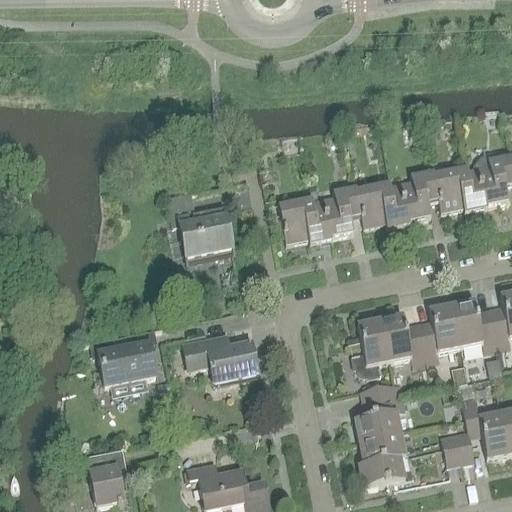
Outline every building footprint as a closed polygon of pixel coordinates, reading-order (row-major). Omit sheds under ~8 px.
[(507,207),(503,188),(511,186),(511,175),(511,169),(509,160),(502,162),(497,160),(493,159),(489,159),(485,160),(481,162),(477,164),(474,167),(472,170),(471,174),(465,175),(468,191),(476,189),(477,192),(482,190),(486,211),(507,207)] [(444,183),(433,185),(436,202),(440,219),(462,214),(463,219),(487,214),(486,211),(482,190),(477,192),(476,189),(468,191),(465,175),(464,172),(443,177),(444,183)] [(409,186),(388,190),(391,206),(399,205),(399,207),(404,206),(408,227),(429,223),(425,204),(436,202),(433,185),(431,176),(408,181),(409,186)] [(366,199),(356,201),(359,217),(362,234),(385,229),(386,235),(409,230),(408,227),(404,206),(399,207),(399,205),(391,206),(388,190),(387,188),(365,193),(366,199)] [(332,201),(311,206),(315,222),(322,220),(323,223),(327,222),(331,243),(352,238),(348,220),(359,217),(356,201),(354,192),(331,197),(332,201)] [(190,198),(165,204),(171,233),(178,231),(186,270),(231,261),(222,216),(195,222),(190,198)] [(332,246),(331,243),(327,222),(323,223),(322,220),(315,222),(311,206),(311,203),(288,208),(290,214),(278,217),(285,250),(307,245),(309,251),(332,246)] [(502,319),(489,322),(495,355),(508,353),(506,344),(511,343),(511,298),(498,302),(502,319)] [(450,312),(459,354),(480,349),(482,358),(495,355),(489,322),(476,324),(473,307),(450,312)] [(426,370),(437,367),(435,358),(459,354),(450,312),(427,316),(431,334),(419,336),(426,370)] [(410,373),(426,370),(419,336),(405,339),(402,321),(378,326),(387,368),(408,364),(410,373)] [(355,331),(361,360),(350,362),(353,377),(365,385),(379,382),(377,370),(387,368),(378,326),(355,331)] [(103,393),(154,383),(147,351),(136,353),(133,341),(90,350),(92,363),(97,362),(103,393)] [(211,389),(256,381),(249,349),(226,354),(224,342),(182,350),(186,371),(206,367),(211,389)] [(167,386),(157,389),(158,397),(169,395),(167,386)] [(392,390),(364,396),(367,410),(399,404),(397,389),(392,390)] [(473,402),(458,405),(462,425),(465,439),(466,438),(478,436),(484,465),(507,460),(499,418),(500,418),(499,413),(475,417),(473,402)] [(402,416),(399,404),(367,410),(369,423),(353,426),(358,448),(399,440),(394,417),(402,416)] [(511,415),(500,418),(499,418),(507,460),(511,459),(511,415)] [(465,439),(452,441),(458,470),(472,467),(466,438),(465,439)] [(150,439),(139,441),(141,449),(152,446),(150,439)] [(362,471),(398,464),(403,463),(399,440),(358,448),(362,470),(362,471)] [(439,444),(441,455),(445,472),(458,470),(452,441),(439,444)] [(117,483),(125,481),(120,457),(85,464),(94,511),(100,511),(122,508),(117,483)] [(362,470),(357,471),(362,495),(403,486),(410,484),(409,475),(401,477),(398,464),(362,471),(362,470)] [(203,511),(231,511),(243,510),(243,511),(265,511),(262,491),(242,495),(239,478),(214,483),(212,471),(187,476),(190,489),(198,487),(203,511)]
